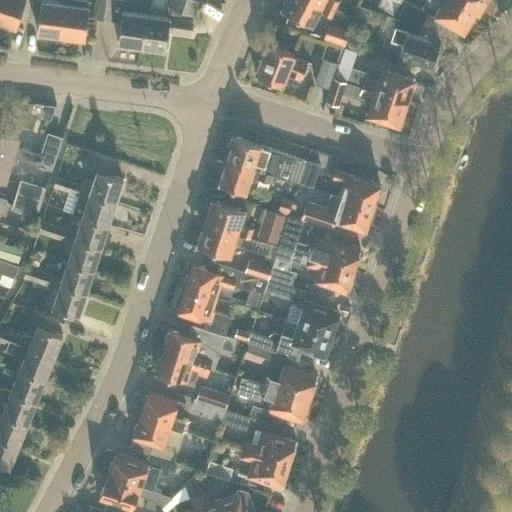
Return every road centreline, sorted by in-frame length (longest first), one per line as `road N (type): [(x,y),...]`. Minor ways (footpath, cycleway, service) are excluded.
road 1 (residential): [(42,511),(122,363),(210,99)]
road 2 (unclassified): [(304,511),(421,163)]
road 3 (unclassified): [(421,163),(210,99)]
road 4 (unclassified): [(210,99),(0,74)]
road 5 (unclassified): [(421,163),(455,88),(511,32)]
